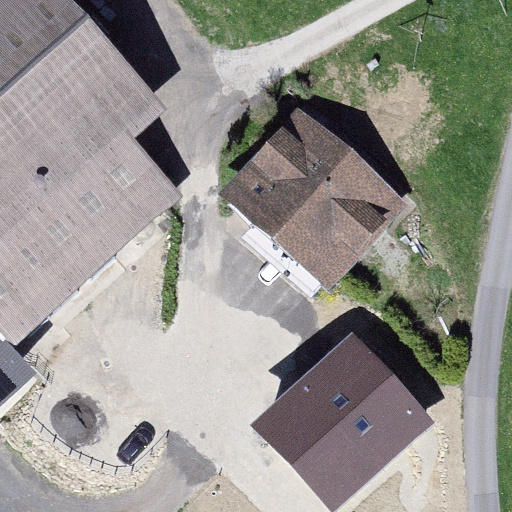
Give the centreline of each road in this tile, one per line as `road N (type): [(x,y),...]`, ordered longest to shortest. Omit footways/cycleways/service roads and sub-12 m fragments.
road 1 (unknown): [(274,511),(143,381),(132,329),(136,299),(181,209),(248,107),(301,62),(428,0)]
road 2 (unclassified): [(497,511),(487,427),(511,229)]
